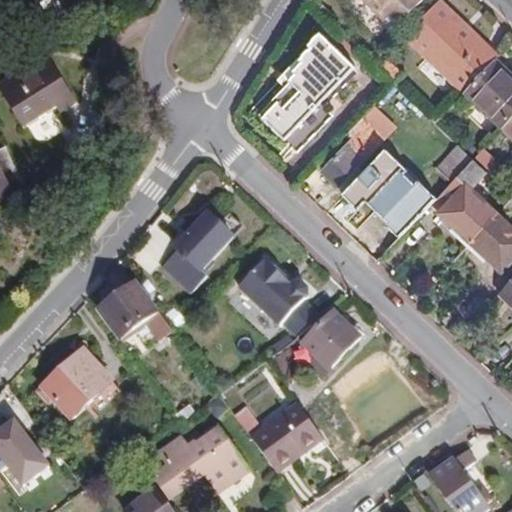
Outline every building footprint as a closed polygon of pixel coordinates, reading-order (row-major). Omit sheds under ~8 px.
[(363,0),(396,31),(425,0),(363,0)] [(497,60),(501,56),(470,28),(466,33),(462,29),(466,24),(440,0),(405,38),(465,94),(497,60)] [(466,33),(470,28),(466,24),(462,29),(466,33)] [(298,154),(334,117),(321,103),(356,68),(321,33),(308,46),(311,49),(299,61),(302,64),(293,73),(295,76),(289,82),(294,87),(300,93),(285,108),(279,102),(262,119),(298,154)] [(368,61),(373,67),(383,58),(377,52),(368,61)] [(378,72),(393,86),(404,74),(389,60),(378,72)] [(465,94),(501,127),(511,116),(511,73),(497,60),(465,94)] [(19,74),(0,85),(0,90),(25,131),(59,110),(63,116),(80,105),(53,61),(23,80),(19,74)] [(285,108),(300,93),(294,87),(279,102),(285,108)] [(511,116),(501,127),(511,137),(511,116)] [(459,144),(439,168),(454,181),(474,157),(459,144)] [(473,161),(488,175),(494,168),(492,166),(495,162),(482,151),(473,161)] [(430,208),(437,200),(385,152),(345,195),(361,210),(366,204),(389,226),(387,228),(400,240),(430,208)] [(437,200),(430,208),(503,275),(511,266),(511,267),(511,199),(504,208),(511,215),(511,227),(473,192),(488,175),(473,161),(437,200)] [(0,206),(17,198),(0,164),(0,206)] [(233,238),(210,216),(178,249),(181,252),(165,268),(192,294),(208,277),(201,271),(233,238)] [(220,225),(233,238),(242,229),(228,216),(220,225)] [(312,290),(306,284),(299,285),(298,285),(295,288),(288,281),(291,278),(273,259),(244,286),(283,327),(286,324),(300,338),(325,321),(307,303),(312,298),(312,290)] [(503,275),(511,282),(511,280),(511,267),(511,266),(503,275)] [(291,278),(288,281),(295,288),(298,285),(291,278)] [(511,280),(511,282),(499,294),(511,305),(511,280)] [(173,332),(160,314),(138,285),(100,313),(122,342),(147,324),(160,342),(173,332)] [(322,380),(361,338),(353,331),(336,314),(306,345),(319,358),(309,368),(322,380)] [(353,331),(361,338),(366,334),(357,326),(353,331)] [(133,338),(142,353),(158,343),(148,328),(133,338)] [(86,365),(92,359),(84,351),(78,356),(86,365)] [(53,401),(72,421),(92,403),(114,383),(92,359),(86,365),(78,356),(38,393),(49,404),(53,401)] [(100,412),(122,392),(114,383),(92,403),(100,412)] [(232,411),(278,475),(324,441),(298,404),(264,429),(245,402),(232,411)] [(181,424),(194,414),(188,406),(175,416),(181,424)] [(18,420),(0,433),(0,454),(23,485),(51,464),(18,420)] [(171,499),(205,474),(209,471),(214,467),(228,486),(249,471),(217,426),(188,446),(182,438),(160,454),(166,462),(152,472),(171,499)] [(456,511),(487,511),(490,511),(485,505),(478,495),(465,477),(467,475),(458,463),(456,465),(455,464),(434,480),(456,511)] [(223,490),(228,486),(214,467),(209,471),(223,490)] [(260,487),(275,507),(292,495),(278,475),(260,487)] [(174,511),(159,490),(127,511),(174,511)] [(483,491),(478,495),(485,505),(490,501),(483,491)]
